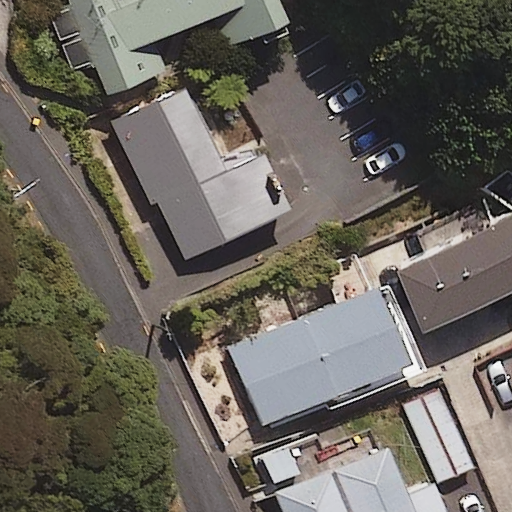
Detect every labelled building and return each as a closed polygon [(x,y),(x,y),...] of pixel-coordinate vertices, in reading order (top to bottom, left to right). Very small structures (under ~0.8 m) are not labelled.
[(105,98),(168,73),(157,43),(213,22),(224,51),(287,27),(276,0),(67,0),(70,8),(48,17),(69,72),(92,63),(105,98)] [(222,175),(180,90),(115,122),(183,262),(283,213),(256,158),(222,175)] [(511,215),(407,262),(434,323),(511,288),(511,215)] [(409,372),(377,291),(227,349),(259,431),(409,372)] [(471,469),(438,391),(403,406),(435,484),(471,469)] [(402,495),(384,449),(272,494),(279,511),(439,511),(429,484),(402,495)]
